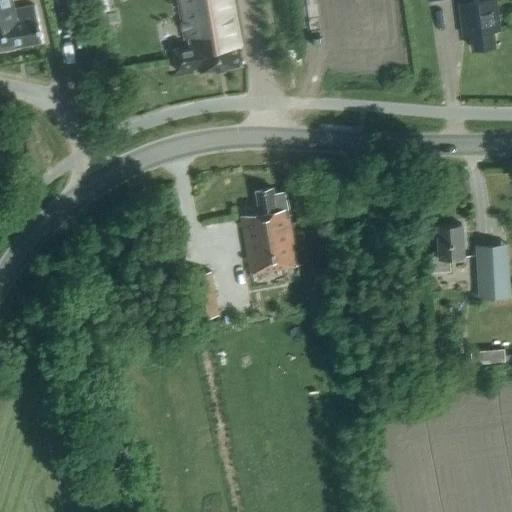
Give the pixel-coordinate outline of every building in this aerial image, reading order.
[(12,0),(0,0),(0,49),(43,41),(35,5),(14,8),(12,0)] [(244,44),(236,0),(177,0),(184,39),(189,38),(190,46),(172,49),(176,71),(197,67),(197,72),(242,64),(238,45),(244,44)] [(494,45),(491,30),(499,29),(495,0),(488,0),(459,4),(463,34),(471,33),(473,49),(494,45)] [(273,193),(273,187),(255,190),(259,212),(240,215),(250,273),(297,264),(289,216),(285,217),(284,209),(287,209),(284,191),(273,193)] [(433,271),(451,270),(450,256),(463,256),(461,223),(437,225),(438,250),(432,251),(433,271)] [(507,253),(477,255),(479,297),(509,295),(507,253)] [(196,318),(218,314),(211,271),(189,274),(196,318)]
